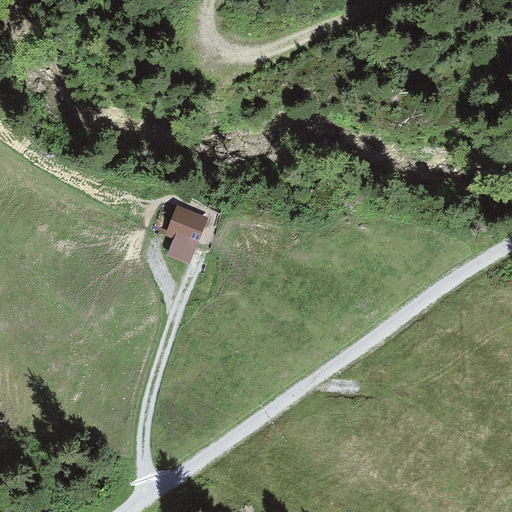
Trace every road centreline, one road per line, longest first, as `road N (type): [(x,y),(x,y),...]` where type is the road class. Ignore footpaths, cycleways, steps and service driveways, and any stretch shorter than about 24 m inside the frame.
road 1 (track): [(125,511),(511,245)]
road 2 (track): [(199,255),(148,405),(142,499)]
road 3 (track): [(380,0),(277,49),(235,54),(208,39),(206,0)]
